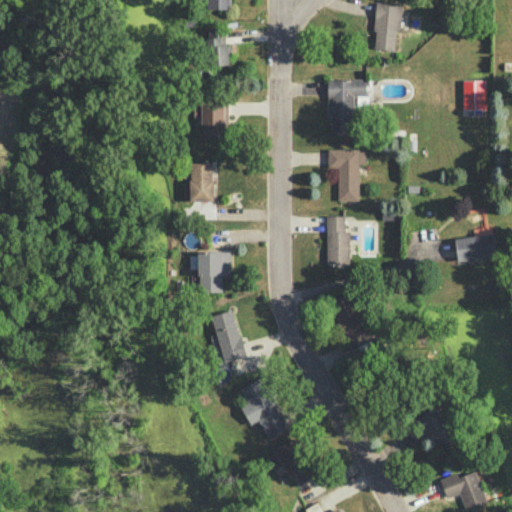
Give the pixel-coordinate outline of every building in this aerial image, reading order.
[(230,8),(229,0),(207,0),(207,9),(230,8)] [(402,4),(376,3),(373,48),(395,49),(396,29),(400,29),(402,4)] [(224,28),(207,29),(209,65),(230,64),(229,44),(225,44),(224,28)] [(326,79),(327,113),(331,113),(331,132),(354,131),(353,96),(367,95),(366,79),(326,79)] [(485,109),(485,80),(462,80),(462,109),(485,109)] [(202,105),(202,134),(224,135),(225,105),(202,105)] [(359,200),(358,163),(365,163),(365,149),(327,149),(327,167),(337,167),(338,200),(359,200)] [(213,201),(212,162),(189,163),(190,201),(213,201)] [(350,230),(345,230),(345,216),(327,215),(326,264),(349,264),(350,230)] [(484,235),(455,237),(457,260),(496,256),(493,226),(484,227),(484,235)] [(222,291),(222,275),(232,275),(231,251),(198,252),(199,292),(222,291)] [(330,302),(347,338),(367,329),(350,292),(330,302)] [(223,362),(244,356),(232,309),(211,315),(223,362)] [(240,389),(247,402),(240,406),(251,424),(258,420),(270,440),(291,427),(261,377),(240,389)] [(456,434),(431,407),(416,421),(440,448),(456,434)] [(274,449),(289,477),(294,474),(299,484),(315,475),(295,438),(274,449)] [(440,478),(445,498),(460,493),(464,509),(485,503),(476,471),(458,476),(457,473),(440,478)] [(322,511),(318,502),(305,508),(306,511),(322,511)]
